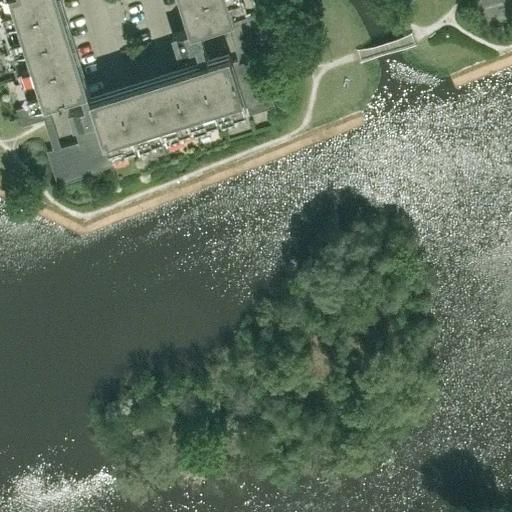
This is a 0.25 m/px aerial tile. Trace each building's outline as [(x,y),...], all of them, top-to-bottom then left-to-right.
[(52,0),(0,0),(0,24),(25,105),(16,107),(19,118),(22,125),(51,116),(46,101),(81,89),(52,0)] [(178,0),(187,28),(190,28),(225,18),(230,33),(266,22),(261,5),(252,8),(249,0),(178,0)] [(511,15),(511,0),(481,0),(488,23),(511,15)] [(171,35),(176,51),(195,45),(190,28),(187,28),(171,34),(171,35)] [(166,141),(193,132),(221,123),(248,114),(275,106),(270,92),(269,88),(255,45),(234,51),(237,59),(229,61),(227,54),(207,60),(90,97),(91,103),(67,110),(78,141),(52,149),(46,151),(57,184),(113,166),(111,158),(138,149),(166,141)]
